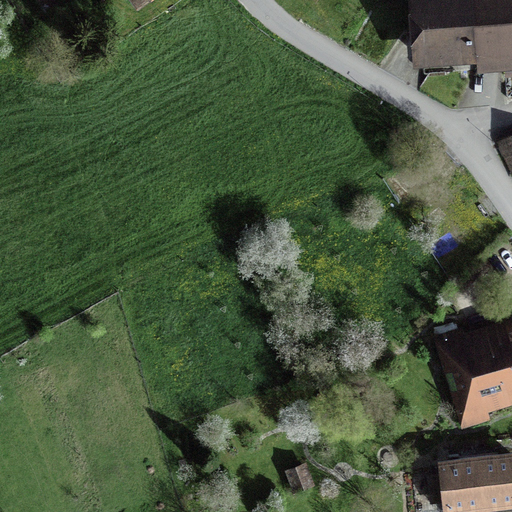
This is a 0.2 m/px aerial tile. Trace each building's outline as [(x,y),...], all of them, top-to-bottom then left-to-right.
[(511,0),(409,0),(413,61),(476,57),(477,69),(505,67),(505,74),(511,73),(511,0)] [(511,174),(511,133),(498,139),(511,174)] [(511,314),(464,329),(462,325),(434,334),(461,426),(491,418),(488,408),(511,400),(511,314)] [(511,446),(476,450),(483,507),(511,503),(511,446)] [(442,501),(443,511),(483,507),(476,450),(437,455),(439,470),(426,472),(430,502),(442,501)] [(315,484),(306,459),(284,468),(294,492),(315,484)]
